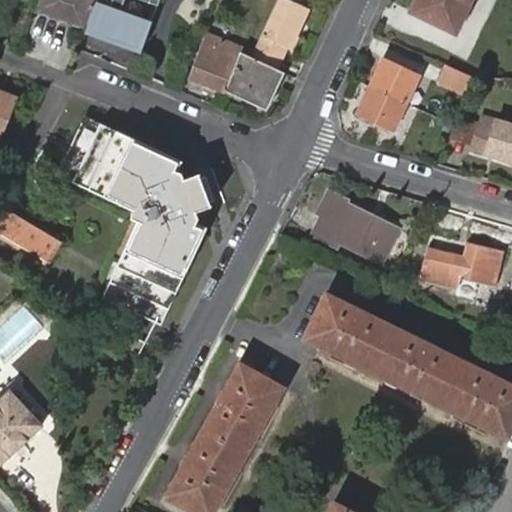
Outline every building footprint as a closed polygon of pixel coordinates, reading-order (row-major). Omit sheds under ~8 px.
[(38,0),(36,7),(51,12),(49,17),(86,30),(97,0),(38,0)] [(97,0),(86,30),(139,50),(150,20),(119,8),(122,0),(145,0),(156,4),(157,0),(109,0),(108,4),(97,0)] [(242,0),(220,0),(209,27),(219,32),(232,3),(240,7),(242,0)] [(279,0),(250,57),(275,68),(286,48),(289,50),(309,9),(289,0),(279,0)] [(454,33),(469,0),(416,0),(411,12),(454,33)] [(35,12),(49,17),(51,12),(36,7),(35,12)] [(191,77),(226,91),(242,53),(243,50),(208,35),(191,77)] [(267,110),(284,73),(275,68),(250,57),(242,53),(226,91),(267,110)] [(384,58),(370,87),(404,103),(418,74),(384,58)] [(464,96),(472,78),(445,65),(437,84),(464,96)] [(404,103),(370,87),(357,115),(391,130),(404,103)] [(0,138),(16,99),(0,92),(0,138)] [(511,126),(496,122),(483,118),(473,150),(487,154),(511,161),(511,126)] [(71,158),(64,171),(136,205),(131,218),(143,223),(110,295),(158,317),(198,230),(193,228),(197,219),(195,211),(211,206),(199,174),(183,180),(181,173),(171,169),(174,164),(86,123),(73,152),(71,158)] [(397,231),(335,199),(326,220),(322,218),(313,236),(337,248),(340,244),(380,264),(397,231)] [(0,208),(0,231),(48,260),(57,244),(59,240),(2,206),(0,208)] [(286,238),(276,257),(294,266),(304,248),(286,238)] [(427,246),(419,279),(456,288),(459,277),(495,286),(503,251),(466,242),(463,255),(427,246)] [(511,387),(325,295),(304,338),(506,438),(511,424),(511,387)] [(0,326),(0,359),(7,365),(43,322),(20,303),(0,326)] [(145,344),(124,331),(115,345),(136,358),(145,344)] [(167,495),(172,498),(197,511),(213,511),(217,506),(283,388),(240,364),(204,430),(167,495)] [(41,426),(9,391),(0,398),(0,464),(14,452),(23,443),(41,426)] [(352,511),(334,502),(328,511),(352,511)]
